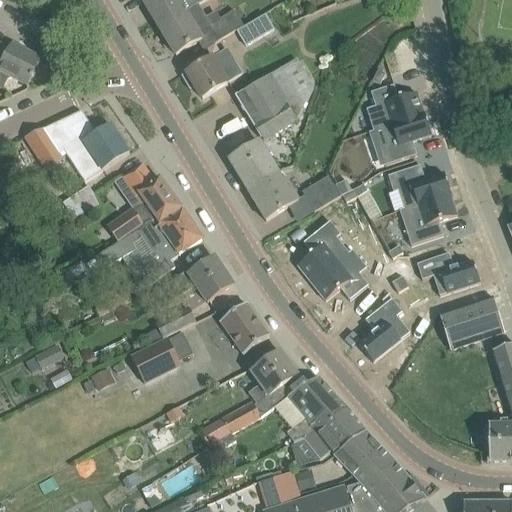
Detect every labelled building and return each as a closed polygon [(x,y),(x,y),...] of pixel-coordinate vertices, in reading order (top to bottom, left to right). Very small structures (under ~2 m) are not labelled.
[(186,13),(185,13),(177,0),(145,0),(143,2),(160,29),(186,13)] [(235,11),(220,20),(216,14),(207,19),(199,6),(186,14),(186,13),(160,29),(176,56),(202,41),(200,38),(211,31),(218,43),(244,27),(235,11)] [(263,19),(240,32),(247,44),(270,31),(263,19)] [(0,85),(3,87),(9,76),(28,86),(31,79),(33,80),(34,77),(32,77),(41,60),(13,46),(11,49),(0,43),(0,44),(0,85)] [(203,100),(220,90),(226,86),(226,85),(241,76),(234,63),(219,72),(211,59),(187,74),(203,100)] [(263,142),(281,132),(299,120),(314,91),(296,60),(236,96),(263,142)] [(394,88),(371,95),(383,130),(423,117),(416,95),(399,101),(394,88)] [(423,117),(383,130),(394,166),(418,158),(413,144),(431,138),(424,116),(423,117)] [(110,126),(84,143),(70,119),(55,129),(65,146),(64,147),(68,153),(84,144),(103,173),(129,156),(110,126)] [(369,126),(357,130),(360,137),(371,133),(369,126)] [(64,147),(65,146),(55,129),(55,128),(13,151),(23,170),(64,147)] [(279,175),(278,174),(260,144),(230,162),(249,194),(279,175)] [(131,212),(107,228),(119,245),(142,231),(151,226),(155,232),(183,212),(161,180),(155,184),(142,165),(126,176),(114,184),(132,211),(131,212)] [(420,167),(397,175),(409,211),(449,197),(451,197),(444,176),(425,182),(420,167)] [(266,222),(299,203),(286,181),(284,182),(279,175),(249,194),(266,222)] [(341,197),(339,193),(329,178),(303,194),(314,213),(341,197)] [(346,182),(336,187),(339,193),(341,197),(342,197),(352,192),(346,182)] [(366,198),(360,187),(353,191),(359,202),(366,198)] [(356,199),(352,192),(342,197),(346,204),(356,199)] [(449,197),(409,211),(420,245),(443,238),(439,224),(456,218),(449,197)] [(93,198),(59,216),(64,226),(98,208),(93,198)] [(84,261),(57,275),(65,291),(92,277),(102,272),(137,251),(134,246),(139,242),(149,258),(129,271),(136,282),(142,278),(148,287),(158,280),(175,270),(171,263),(203,241),(183,212),(155,232),(151,226),(142,231),(119,245),(95,260),(86,265),(84,261)] [(299,269),(312,285),(346,259),(323,230),(304,245),(313,257),(299,269)] [(400,257),(394,247),(387,251),(393,261),(400,257)] [(434,279),(440,299),(480,285),(473,263),(454,269),(449,255),(426,263),(432,279),(434,279)] [(346,259),(312,285),(326,302),(340,291),(349,302),(368,287),(346,259)] [(208,304),(234,287),(216,260),(192,276),(189,272),(172,283),(180,296),(196,287),(208,304)] [(409,289),(403,279),(392,285),(398,295),(409,289)] [(119,297),(95,309),(100,320),(124,308),(119,297)] [(451,351),(485,340),(504,334),(494,299),(440,316),(451,351)] [(0,314),(4,323),(15,317),(9,304),(0,308),(0,314)] [(254,350),(270,338),(247,305),(220,324),(232,341),(231,341),(242,358),(254,350)] [(373,364),(407,338),(394,322),(395,321),(384,307),(366,322),(375,334),(359,346),(373,364)] [(147,335),(153,346),(195,325),(189,313),(160,327),(161,328),(147,335)] [(179,363),(169,341),(168,340),(132,358),(146,386),(182,368),(179,363)] [(42,371),(64,359),(57,347),(25,363),(31,374),(40,369),(42,371)] [(511,413),(511,425),(489,426),(489,444),(490,464),(511,463),(511,347),(509,348),(497,352),(494,353),(506,392),(511,413)] [(255,402),(223,420),(231,435),(233,437),(253,425),(260,420),(274,410),(284,401),(277,392),(298,377),(281,354),(265,366),(252,375),(260,386),(249,394),(255,402)] [(67,371),(50,380),(55,390),(72,381),(67,371)] [(109,371),(92,379),(99,393),(116,385),(109,371)] [(290,397),(287,400),(305,421),(288,435),(295,445),(305,442),(318,437),(317,436),(348,412),(342,405),(319,380),(312,384),(307,388),(291,398),(290,397)] [(318,437),(305,442),(321,461),(331,453),(336,459),(366,435),(365,434),(348,412),(317,436),(318,437)] [(231,435),(216,444),(221,452),(236,443),(233,437),(231,435)] [(366,435),(336,459),(352,479),(378,454),(379,456),(383,453),(366,435)] [(344,487),(264,511),(408,511),(425,502),(404,476),(396,466),(383,453),(379,456),(378,454),(352,479),(358,486),(347,489),(348,494),(346,494),(344,487)] [(316,488),(311,471),(295,476),(300,493),(316,488)] [(192,511),(185,498),(156,511),(192,511)]
